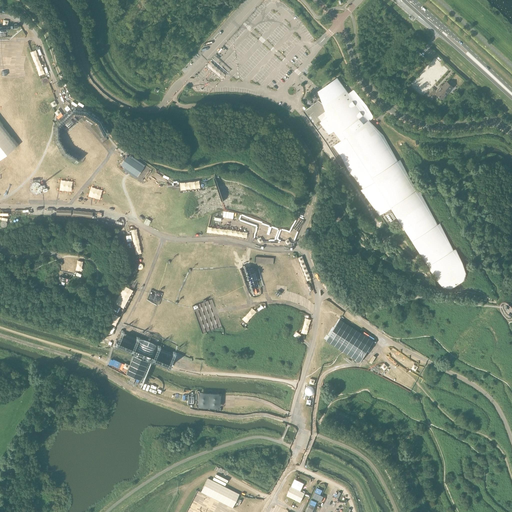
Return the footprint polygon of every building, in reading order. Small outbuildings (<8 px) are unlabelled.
[(318,89),(324,105),(325,106),(327,109),(330,107),(333,105),(326,95),(324,93),(322,89),(337,78),(345,89),(346,92),(348,94),(353,91),(354,91),(366,106),(373,117),(369,120),(368,121),(375,128),(381,136),(387,146),(461,264),(466,273),(464,280),(451,289),(464,280),(466,273),(463,262),(456,248),(454,250),(440,223),(438,224),(419,189),(416,190),(400,159),(398,161),(384,135),(370,120),(374,117),(373,114),(367,104),(354,89),(348,93),(338,77),(318,89)] [(307,109),(303,112),(326,143),(336,158),(339,163),(344,161),(345,159),(373,203),(373,204),(375,207),(376,208),(379,213),(380,214),(391,206),(398,217),(401,222),(406,230),(437,279),(444,287),(451,289),(464,280),(466,273),(461,264),(387,146),(381,136),(375,128),(368,121),(369,120),(373,117),(366,106),(354,91),(353,91),(348,94),(346,92),(345,89),(337,78),(322,89),(324,93),(326,95),(333,105),(330,107),(327,109),(325,106),(324,105),(323,104),(322,103),(321,102),(320,101),(319,100),(307,109)] [(436,93),(436,94),(437,95),(442,99),(448,92),(453,87),(451,85),(447,82),(442,86),(440,87),(437,90),(438,91),(436,93)] [(432,90),(428,95),(433,99),(437,95),(436,94),(436,93),(432,90)] [(213,178),(213,179),(221,202),(222,201),(213,178)] [(245,264),(242,266),(252,295),(255,294),(245,264)] [(508,317),(509,318),(510,318),(511,317),(511,316),(511,310),(511,308),(510,307),(509,306),(508,305),(507,304),(506,304),(505,303),(504,303),(503,304),(502,304),(501,305),(501,306),(501,307),(501,308),(501,309),(502,311),(503,312),(503,314),(504,315),(505,316),(506,316),(507,317),(508,317)]
